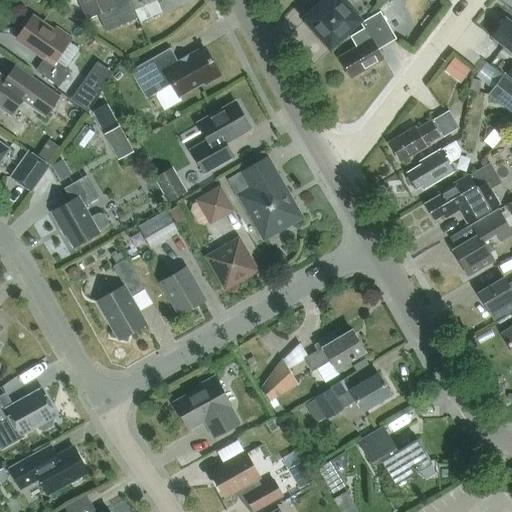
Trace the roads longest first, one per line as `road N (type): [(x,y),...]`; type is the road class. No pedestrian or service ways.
road 1 (residential): [(104,402),(373,247)]
road 2 (unclassified): [(511,444),(473,412),(373,247)]
road 3 (residential): [(333,171),(467,0)]
road 4 (residential): [(0,236),(104,402)]
road 5 (unclassified): [(333,171),(239,0)]
road 6 (residential): [(104,402),(171,511)]
